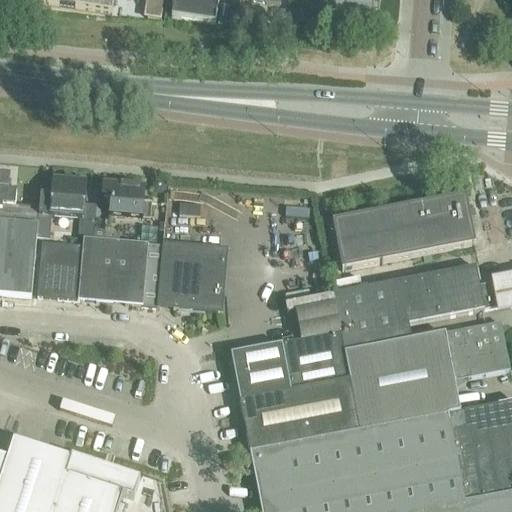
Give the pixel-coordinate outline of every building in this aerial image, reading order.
[(111,17),(113,0),(22,0),(22,3),(111,17)] [(213,28),(217,0),(174,0),(171,22),(213,28)] [(278,9),(279,0),(250,0),(250,4),(278,9)] [(377,21),(379,0),(320,0),(321,26),(334,25),(334,22),(377,21)] [(219,7),(217,20),(225,21),(227,8),(219,7)] [(273,13),(273,27),(286,27),(286,14),(273,13)] [(301,13),(289,13),(289,26),(301,25),(301,13)] [(229,14),(227,25),(236,27),(237,15),(229,14)] [(49,244),(50,222),(80,225),(84,186),(52,183),(50,199),(39,198),(37,211),(14,209),(15,197),(5,196),(7,179),(0,178),(0,298),(30,301),(34,243),(49,244)] [(141,208),(143,191),(102,187),(100,205),(109,206),(108,221),(147,224),(149,209),(141,208)] [(474,248),(469,224),(464,199),(331,225),(341,275),(474,248)] [(142,311),(147,248),(83,243),(82,251),(41,247),(37,302),(142,311)] [(222,318),(228,252),(162,247),(156,312),(222,318)] [(511,511),(511,406),(459,417),(453,385),(509,375),(502,336),(500,327),(410,343),(408,328),(483,314),(483,313),(496,311),(497,310),(493,288),(491,288),(479,290),(475,271),(332,298),(340,338),(301,345),(230,359),(234,383),(239,406),(242,424),(245,440),(247,446),(250,463),(255,490),(259,511),(511,511)] [(117,511),(121,499),(133,503),(139,483),(71,461),(70,463),(13,444),(7,462),(0,484),(0,511),(117,511)]
